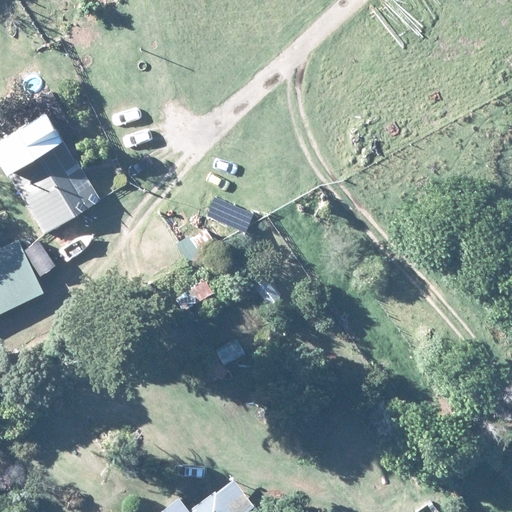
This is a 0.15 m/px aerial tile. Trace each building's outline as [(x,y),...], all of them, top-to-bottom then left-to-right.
[(0,145),(0,159),(46,235),(102,203),(52,116),(0,145)] [(0,316),(45,294),(20,244),(0,253),(0,316)] [(184,312),(217,293),(210,281),(177,300),(184,312)] [(259,435),(278,419),(265,405),(247,420),(259,435)] [(187,511),(181,504),(170,511),(252,511),(257,509),(237,482),(193,511),(187,511)]
